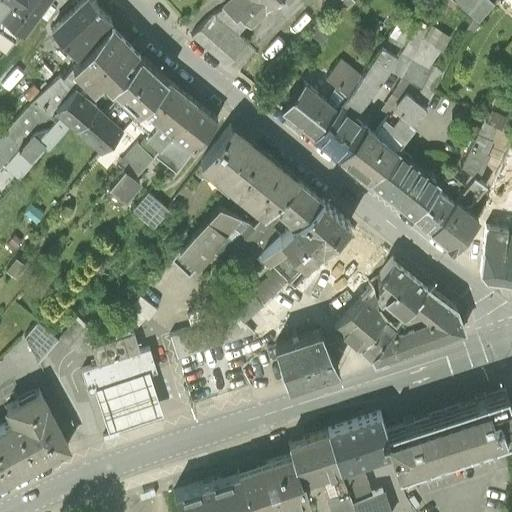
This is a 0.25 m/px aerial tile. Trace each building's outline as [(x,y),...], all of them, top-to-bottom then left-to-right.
[(0,0),(0,14),(11,0),(14,3),(16,0),(0,0)] [(16,0),(14,3),(11,0),(0,14),(0,30),(15,41),(45,0),(16,0)] [(80,0),(51,28),(76,54),(110,17),(93,0),(80,0)] [(191,34),(226,63),(247,41),(237,33),(246,20),(235,12),(240,6),(233,0),(228,0),(226,3),(213,12),(191,34)] [(257,14),(270,0),(250,0),(243,8),(240,6),(235,12),(246,20),(257,14)] [(456,0),(476,17),(491,0),(456,0)] [(307,1),(264,46),(277,59),(304,30),(316,17),(320,13),(307,1)] [(392,48),(395,45),(397,46),(411,23),(399,15),(381,42),(392,48)] [(320,43),(332,30),(316,17),(304,30),(320,43)] [(419,18),(390,68),(400,74),(391,90),(401,96),(406,87),(424,102),(443,66),(431,60),(446,33),(419,18)] [(110,22),(62,76),(71,84),(86,96),(102,77),(111,84),(138,52),(110,22)] [(380,41),(359,75),(340,102),(351,111),(358,101),(361,101),(386,67),(395,50),(392,48),(381,42),(380,41)] [(277,59),(264,46),(246,65),(260,76),(277,59)] [(137,108),(140,105),(166,77),(138,52),(111,84),(137,108)] [(337,83),(325,98),(337,107),(340,102),(359,75),(338,57),(325,73),(337,83)] [(95,103),(86,96),(71,84),(62,76),(59,73),(37,93),(19,112),(35,128),(48,124),(52,127),(50,129),(55,134),(68,117),(76,125),(95,103)] [(140,105),(157,118),(171,130),(196,101),(166,77),(140,105)] [(280,108),(314,134),(337,107),(325,98),(302,80),(280,108)] [(460,163),(473,173),(485,182),(489,184),(502,158),(483,149),(510,92),(496,85),(460,163)] [(341,155),(370,178),(396,148),(394,146),(413,123),(424,102),(406,87),(401,96),(374,129),(366,123),(341,155)] [(196,101),(171,130),(193,148),(216,118),(196,101)] [(314,134),(341,155),(366,123),(351,111),(340,102),(337,107),(314,134)] [(120,127),(95,103),(76,125),(102,147),(120,127)] [(0,164),(18,146),(35,128),(19,112),(0,133),(0,164)] [(119,162),(124,166),(133,174),(152,152),(171,130),(157,118),(154,122),(155,123),(139,142),(137,140),(119,162)] [(200,160),(233,187),(244,174),(241,172),(261,148),(230,123),(200,160)] [(47,142),(55,134),(50,129),(52,127),(48,124),(35,128),(18,146),(29,156),(44,139),(47,142)] [(175,170),(193,148),(171,130),(152,152),(175,170)] [(298,178),(261,148),(241,172),(244,174),(233,187),(263,211),(272,203),(298,178)] [(370,178),(412,212),(435,183),(437,180),(396,148),(370,178)] [(138,178),(133,174),(124,166),(108,184),(123,197),(138,178)] [(437,180),(435,183),(452,196),(453,194),(465,182),(447,169),(437,180)] [(473,173),(465,182),(453,194),(464,204),(470,199),(485,182),(473,173)] [(298,178),(272,203),(281,210),(294,221),(320,197),(298,178)] [(412,212),(429,225),(452,196),(435,183),(412,212)] [(147,189),(131,207),(152,225),(168,207),(147,189)] [(464,204),(453,194),(452,196),(429,225),(452,244),(476,213),(464,204)] [(349,221),(320,197),(294,221),(281,233),(279,232),(256,253),(262,261),(273,252),(279,260),(279,262),(281,264),(250,289),(260,302),(286,280),(349,221)] [(43,212),(31,202),(23,211),(35,221),(43,212)] [(256,253),(279,232),(270,223),(281,210),(272,203),(263,211),(251,222),(217,202),(192,229),(170,255),(187,271),(211,247),(219,254),(232,241),(256,253)] [(485,278),(511,281),(511,228),(508,227),(486,223),(480,271),(485,278)] [(404,311),(412,301),(426,283),(392,255),(379,271),(383,275),(374,287),(378,291),(374,296),(386,305),(390,301),(404,311)] [(22,264),(12,256),(2,268),(12,276),(22,264)] [(374,296),(371,281),(358,295),(357,296),(380,315),(382,313),(374,296)] [(177,355),(254,330),(243,318),(260,302),(250,289),(246,283),(223,298),(234,310),(169,332),(177,355)] [(455,305),(426,283),(412,301),(428,314),(395,327),(395,322),(370,353),(372,360),(463,328),(455,305)] [(138,292),(122,311),(137,323),(144,315),(147,317),(156,306),(138,292)] [(333,322),(358,344),(380,315),(357,296),(333,322)] [(395,322),(382,313),(380,315),(358,344),(370,353),(395,322)] [(77,314),(60,333),(77,348),(93,329),(77,314)] [(23,333),(37,360),(57,337),(37,318),(23,333)] [(321,328),(273,343),(285,380),(337,364),(321,328)] [(133,329),(90,343),(96,362),(80,367),(88,390),(156,368),(149,345),(139,348),(133,329)] [(154,386),(148,367),(94,385),(100,404),(107,428),(161,410),(154,386)] [(6,404),(13,418),(35,460),(68,444),(38,387),(6,404)] [(403,420),(383,427),(390,449),(396,469),(511,431),(511,410),(505,388),(484,394),(483,392),(478,394),(474,395),(475,397),(413,417),(412,413),(407,415),(402,417),(403,420)] [(360,458),(390,449),(383,427),(377,410),(327,427),(339,465),(360,458)] [(0,478),(35,460),(13,418),(0,424),(0,478)] [(331,467),(339,465),(327,427),(287,439),(291,451),(300,478),(323,470),(331,467)] [(291,451),(237,468),(251,511),(253,511),(306,495),(300,478),(291,451)] [(360,458),(339,465),(346,484),(354,511),(388,511),(390,511),(382,488),(371,492),(360,458)] [(354,511),(346,484),(336,487),(331,467),(323,470),(329,490),(327,490),(334,511),(354,511)] [(251,511),(237,468),(228,471),(172,489),(179,511),(251,511)]
